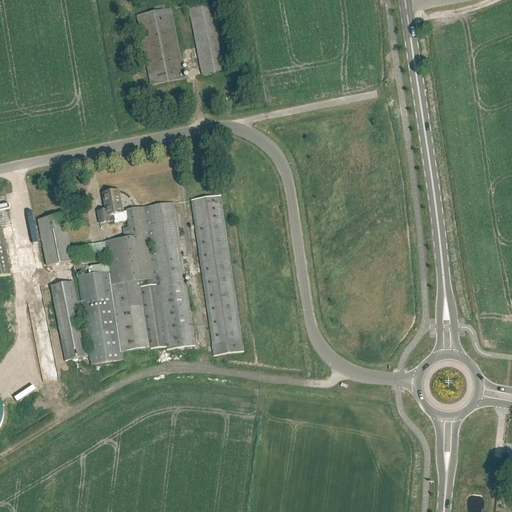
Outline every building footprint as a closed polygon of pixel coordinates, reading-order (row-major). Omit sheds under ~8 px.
[(202,76),(227,71),(214,6),(189,11),(202,76)] [(151,86),(185,80),(171,10),(137,17),(151,86)] [(90,366),(123,361),(121,353),(150,349),(150,351),(166,349),(167,351),(194,347),(173,205),(126,212),(126,213),(122,214),(118,192),(102,195),(105,211),(97,213),(99,225),(114,222),(114,224),(128,222),(130,239),(105,243),(109,274),(77,279),(81,303),(77,304),(73,283),(50,288),(65,362),(87,358),(78,310),(82,310),(90,366)] [(214,358),(243,353),(220,198),(191,202),(214,358)] [(46,268),(72,263),(63,217),(37,222),(46,268)] [(0,278),(10,276),(9,267),(0,268),(0,278)]
